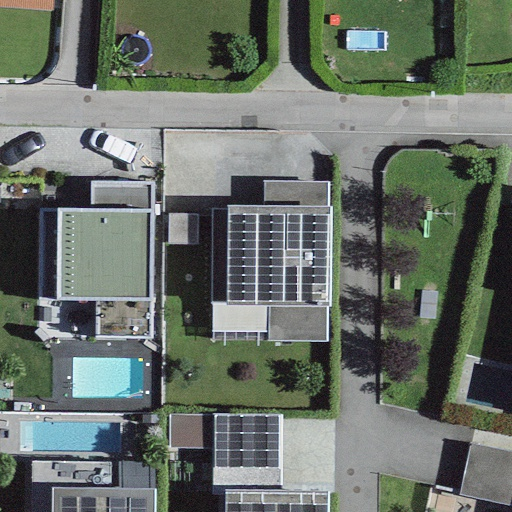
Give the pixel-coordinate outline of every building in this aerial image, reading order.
[(0,0),(0,8),(50,11),(50,0),(0,0)] [(152,182),(90,182),(90,211),(39,210),(38,299),(94,300),(93,338),(150,339),(152,182)] [(327,182),(262,182),(262,206),(226,205),(226,210),(211,209),(210,306),(269,306),(268,342),(326,342),(327,182)] [(168,448),(213,448),(212,415),(168,415),(168,448)] [(281,415),(212,415),(213,448),(211,486),(279,487),(281,415)] [(511,507),(511,452),(469,444),(458,496),(511,507)] [(118,462),(118,491),(153,491),(153,462),(118,462)] [(118,491),(51,489),(50,511),(152,511),(153,491),(118,491)] [(221,511),(326,511),(327,492),(222,491),(221,511)]
